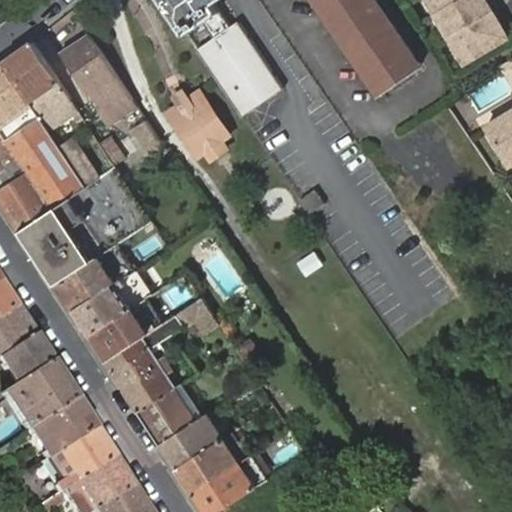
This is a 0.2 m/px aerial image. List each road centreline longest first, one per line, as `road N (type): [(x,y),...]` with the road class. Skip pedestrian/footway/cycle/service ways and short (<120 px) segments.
road 1 (residential): [(0,234),(183,511)]
road 2 (track): [(121,0),(145,95),(277,283)]
